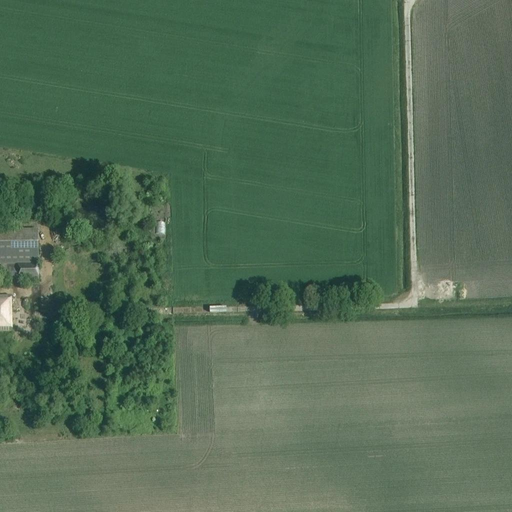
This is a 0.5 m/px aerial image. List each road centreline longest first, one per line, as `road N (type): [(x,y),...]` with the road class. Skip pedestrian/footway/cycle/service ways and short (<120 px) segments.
road 1 (track): [(511,302),(64,312),(47,301),(44,232)]
road 2 (track): [(407,0),(414,304)]
